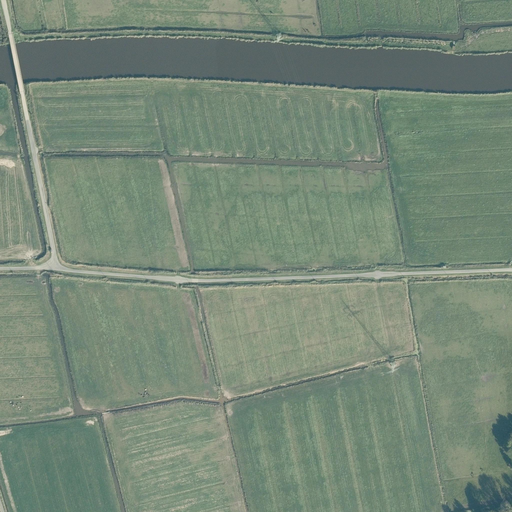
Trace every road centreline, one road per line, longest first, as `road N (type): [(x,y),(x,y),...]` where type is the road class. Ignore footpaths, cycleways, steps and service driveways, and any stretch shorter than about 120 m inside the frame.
road 1 (residential): [(511,270),(186,280),(56,268)]
road 2 (residential): [(3,0),(56,268)]
